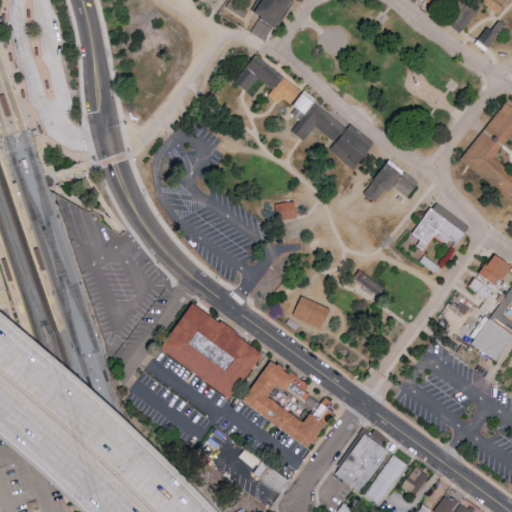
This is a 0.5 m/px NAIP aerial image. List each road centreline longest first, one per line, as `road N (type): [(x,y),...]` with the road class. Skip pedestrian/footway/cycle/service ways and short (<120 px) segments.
road 1 (secondary): [(509,511),(194,282),(147,224)]
road 2 (motorway): [(175,511),(33,376)]
road 3 (motorway): [(0,409),(112,511)]
road 4 (secondary): [(113,136),(82,0)]
road 5 (residential): [(292,505),(362,404)]
